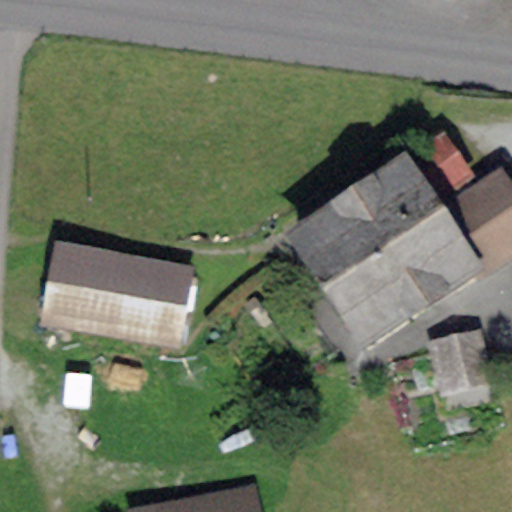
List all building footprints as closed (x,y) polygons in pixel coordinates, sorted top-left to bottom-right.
[(443,131),(405,157),(430,195),(469,169),(443,131)] [(442,212),(430,195),(405,157),(300,227),(373,336),(511,243),(511,196),(498,175),(442,212)] [(52,310),(178,333),(189,270),(63,248),(52,310)] [(441,340),(450,380),(485,371),(476,332),(441,340)] [(166,511),(245,511),(243,497),(166,511)]
